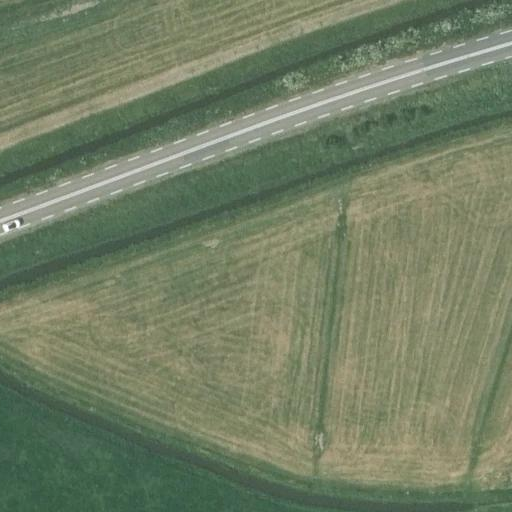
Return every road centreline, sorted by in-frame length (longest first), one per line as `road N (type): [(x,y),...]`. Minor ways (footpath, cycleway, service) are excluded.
road 1 (secondary): [(0,225),(260,129),(511,54)]
road 2 (track): [(405,0),(0,146)]
